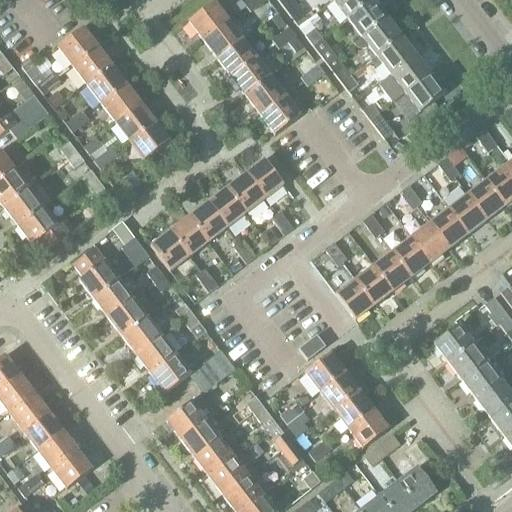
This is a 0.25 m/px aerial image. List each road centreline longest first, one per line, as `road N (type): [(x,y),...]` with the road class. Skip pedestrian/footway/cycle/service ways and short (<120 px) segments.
road 1 (residential): [(285,263),(511,91)]
road 2 (residential): [(154,483),(14,295)]
road 3 (residential): [(283,371),(231,305),(285,263)]
